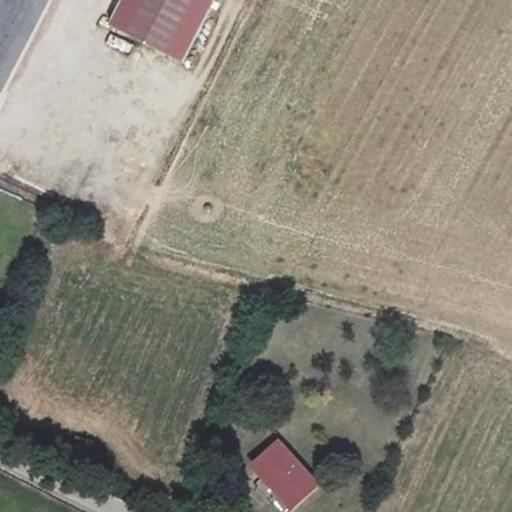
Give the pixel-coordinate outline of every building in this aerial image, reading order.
[(55,0),(38,0),(0,76),(0,86),(10,92),(55,0)] [(0,0),(0,76),(38,0),(0,0)] [(200,0),(145,0),(130,31),(201,68),(228,14),(200,0)] [(200,0),(228,14),(235,0),(200,0)] [(307,511),(325,498),(283,452),(260,474),(294,511),(307,511)]
